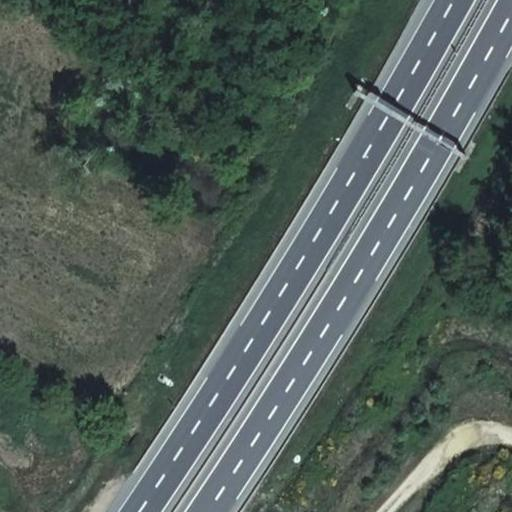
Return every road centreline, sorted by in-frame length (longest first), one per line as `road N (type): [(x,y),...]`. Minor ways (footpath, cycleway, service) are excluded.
road 1 (secondary): [(466,0),(273,324),(147,511)]
road 2 (secondary): [(192,511),(304,340),(504,0)]
road 3 (track): [(386,511),(450,444),(511,438)]
